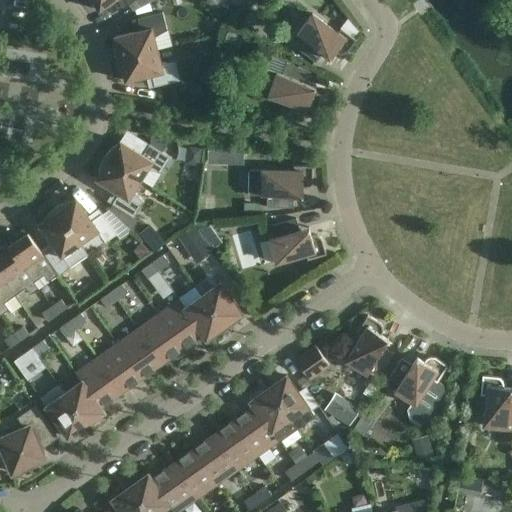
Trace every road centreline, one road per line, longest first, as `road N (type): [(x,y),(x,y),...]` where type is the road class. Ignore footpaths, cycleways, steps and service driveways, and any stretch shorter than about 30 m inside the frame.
road 1 (residential): [(33,504),(370,268)]
road 2 (residential): [(370,268),(344,192),(353,103),(391,28),(369,0)]
road 3 (residential): [(0,214),(70,174),(86,158),(93,133),(100,105),(95,59),(81,24),(59,0)]
road 4 (residential): [(511,344),(425,319),(370,268)]
